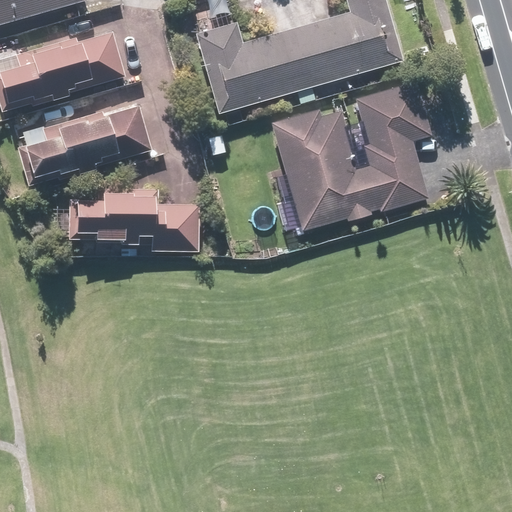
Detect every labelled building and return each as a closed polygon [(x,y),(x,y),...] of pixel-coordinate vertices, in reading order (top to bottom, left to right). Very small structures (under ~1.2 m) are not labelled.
[(0,0),(0,27),(83,4),(81,0),(0,0)] [(398,62),(379,0),(341,0),(345,12),(235,45),(229,26),(191,38),(216,118),(398,62)] [(44,102),(45,105),(61,100),(60,97),(120,80),(106,33),(16,60),(18,68),(0,73),(0,107),(27,99),(30,106),(44,102)] [(334,106),(265,127),(296,230),(340,217),(342,224),(421,201),(405,144),(427,138),(411,85),(349,103),(357,131),(343,135),(334,106)] [(39,144),(12,152),(22,184),(49,175),(51,181),(146,151),(132,107),(37,137),(39,144)] [(152,206),(153,193),(127,192),(126,200),(90,198),(90,204),(66,203),(65,236),(84,237),(84,243),(113,244),(113,247),(129,247),(129,239),(143,240),(143,253),(193,255),(194,208),(152,206)]
